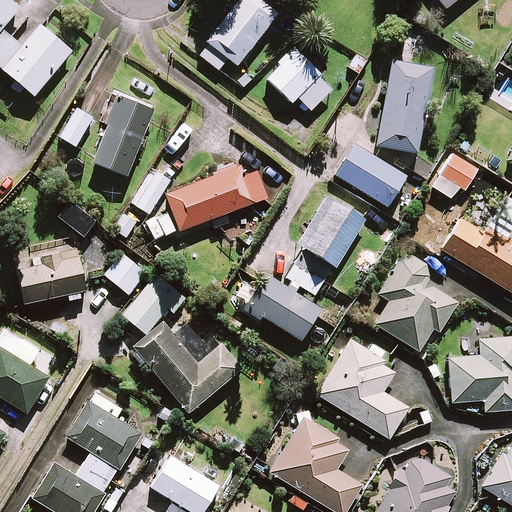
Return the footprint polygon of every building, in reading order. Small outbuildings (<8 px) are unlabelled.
[(0,31),(20,7),(11,0),(0,0),(0,75),(30,100),(72,49),(41,24),(21,49),(0,31)] [(275,15),(255,0),(237,0),(204,43),(207,45),(198,56),(216,71),(225,59),(234,67),(275,15)] [(331,88),(291,48),(276,64),(278,66),(265,80),(289,103),(295,97),(309,111),(331,88)] [(430,69),(390,62),(374,146),(414,153),(430,69)] [(150,111),(115,96),(103,124),(106,126),(91,163),(123,176),(150,111)] [(90,118),(75,110),(59,139),(74,147),(90,118)] [(403,177),(352,145),(333,175),(384,207),(403,177)] [(430,187),(449,199),(456,187),(462,190),(475,169),(451,154),(430,187)] [(170,213),(177,232),(224,213),(227,221),(239,216),(236,210),(264,199),(254,172),(241,177),(236,166),(163,195),(170,213)] [(167,185),(150,173),(130,203),(147,214),(167,185)] [(287,284),(295,290),(298,285),(313,295),(330,266),(334,268),(362,220),(324,197),(295,245),(302,249),(285,278),(289,280),(287,284)] [(511,204),(502,199),(481,234),(458,220),(439,251),(511,294),(511,204)] [(34,248),(35,251),(12,256),(23,304),(65,295),(67,302),(79,300),(78,293),(84,291),(75,249),(64,245),(63,242),(34,248)] [(144,273),(120,254),(103,275),(126,295),(144,273)] [(397,263),(395,266),(376,295),(388,302),(373,324),(416,352),(431,327),(437,331),(454,304),(431,288),(423,283),(424,282),(425,280),(426,277),(426,274),(426,271),(425,269),(424,266),(422,263),(420,261),(418,260),(415,258),(413,258),(410,257),(407,258),(404,258),(401,260),(399,261),(397,263)] [(183,299),(155,275),(121,315),(143,335),(166,308),(172,313),(183,299)] [(295,290),(287,284),(284,289),(263,275),(243,307),(298,341),(318,310),(293,294),(295,290)] [(195,364),(162,324),(132,349),(186,413),(240,368),(219,344),(195,364)] [(0,398),(24,413),(51,369),(47,367),(52,359),(3,329),(0,334),(0,452),(9,438),(0,431),(0,398)] [(481,412),(511,411),(511,339),(478,340),(478,356),(447,357),(448,401),(481,401),(481,412)] [(370,344),(366,351),(348,340),(315,395),(387,439),(406,408),(380,392),(393,372),(381,365),(383,362),(378,358),(382,352),(370,344)] [(118,409),(93,393),(65,438),(89,453),(75,476),(53,463),(31,499),(52,511),(90,511),(139,433),(113,417),(118,409)] [(349,446),(301,417),(268,473),(332,511),(345,511),(361,485),(335,469),(349,446)] [(511,443),(504,456),(500,453),(479,487),(511,507),(511,443)] [(373,511),(442,511),(453,494),(445,489),(451,479),(411,456),(405,467),(401,464),(373,511)] [(200,511),(216,487),(167,457),(148,487),(171,501),(164,511),(200,511)]
